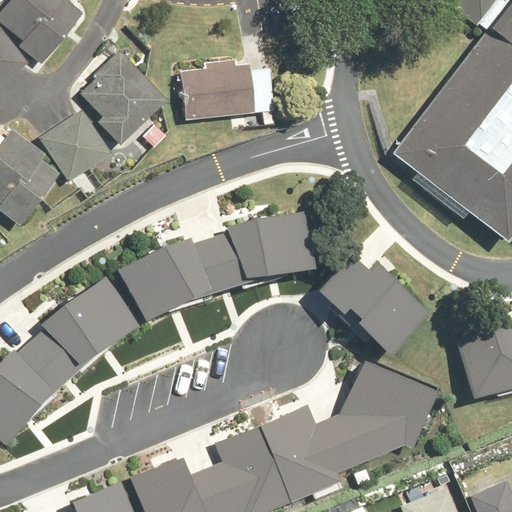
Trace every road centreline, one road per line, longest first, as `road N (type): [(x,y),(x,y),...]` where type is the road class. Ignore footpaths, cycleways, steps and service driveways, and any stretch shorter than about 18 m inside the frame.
road 1 (residential): [(352,140),(235,160),(90,203),(0,272)]
road 2 (residential): [(0,488),(239,390),(285,343)]
road 3 (residential): [(511,272),(437,252),(352,140)]
road 4 (residential): [(21,103),(71,77),(115,0)]
road 5 (residential): [(352,140),(361,0)]
